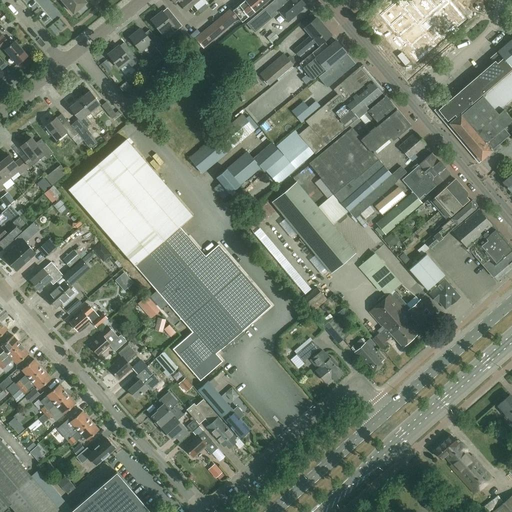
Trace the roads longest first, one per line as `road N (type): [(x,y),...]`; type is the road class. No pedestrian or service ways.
road 1 (residential): [(203,511),(0,283)]
road 2 (primary): [(317,511),(511,340)]
road 3 (unclassified): [(209,511),(358,379),(388,409)]
road 4 (primary): [(511,303),(388,409)]
road 5 (primary): [(388,409),(273,511)]
road 6 (tertiary): [(511,219),(415,101)]
road 7 (residential): [(415,101),(492,32),(500,0)]
road 8 (tertiary): [(415,101),(326,0)]
